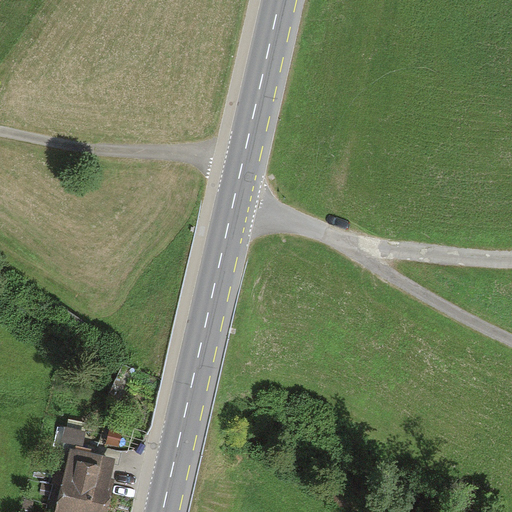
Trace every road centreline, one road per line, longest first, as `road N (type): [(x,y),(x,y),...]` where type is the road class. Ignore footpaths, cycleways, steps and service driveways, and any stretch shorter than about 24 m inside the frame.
road 1 (primary): [(280,0),(162,511)]
road 2 (track): [(341,238),(391,280),(511,344)]
